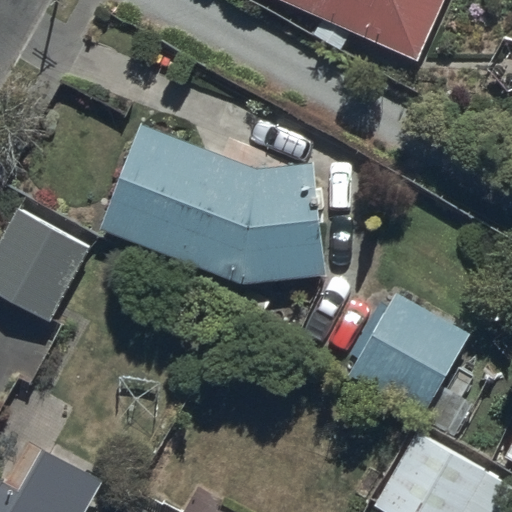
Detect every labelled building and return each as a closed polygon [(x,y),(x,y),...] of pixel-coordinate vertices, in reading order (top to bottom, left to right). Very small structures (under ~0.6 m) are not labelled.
[(284,0),(322,17),(313,36),(342,50),(351,31),(416,61),(444,0),(284,0)] [(255,167),(138,124),(99,231),(240,281),(322,276),(314,163),(255,167)] [(89,249),(16,211),(0,242),(0,365),(34,384),(65,326),(52,319),(89,249)] [(469,338),(396,293),(346,375),(453,441),(475,405),(441,384),(469,338)] [(511,486),(414,429),(369,504),(382,511),(499,511),(511,491),(511,486)] [(511,458),(511,437),(503,453),(511,458)] [(0,511),(81,511),(99,479),(44,449),(22,490),(0,478),(0,511)]
